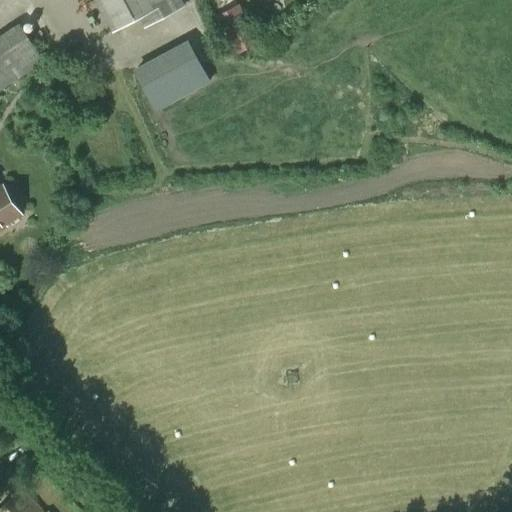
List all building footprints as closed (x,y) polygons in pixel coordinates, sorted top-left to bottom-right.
[(180,0),(97,0),(114,30),(140,16),(145,26),(184,6),(180,0)] [(261,41),(239,3),(214,17),(235,56),(261,41)] [(0,90),(45,62),(18,22),(0,34),(0,90)] [(135,71),(156,110),(210,81),(189,42),(135,71)] [(0,231),(6,227),(1,219),(17,208),(2,186),(0,187),(0,231)] [(0,509),(0,511),(43,511),(21,489),(0,509)]
